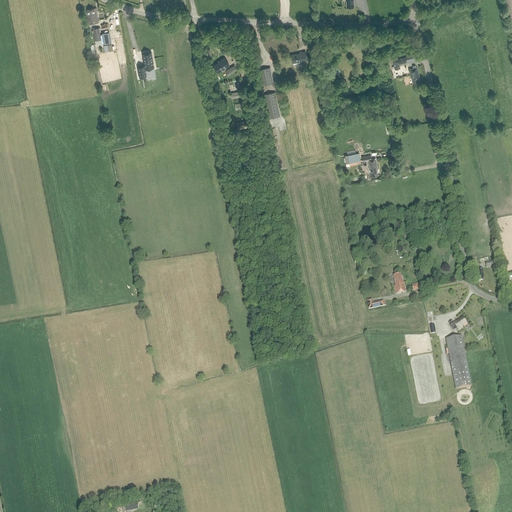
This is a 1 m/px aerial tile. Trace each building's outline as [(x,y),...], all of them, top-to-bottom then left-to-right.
[(88,25),(99,23),(97,14),(96,8),(87,10),(87,11),(86,12),(88,25)] [(93,29),(95,41),(101,40),(99,28),(93,29)] [(363,44),(351,47),(354,61),(366,58),(364,52),(365,52),(365,49),(364,49),(363,44)] [(306,61),(307,61),(305,51),(301,52),(299,52),(299,54),(290,55),(292,64),(301,62),(302,67),(307,66),(306,61)] [(144,66),(137,67),(139,78),(146,77),(145,68),(152,66),(152,67),(154,67),(154,68),(154,67),(155,67),(154,64),(153,64),(151,53),(151,52),(151,53),(142,54),(144,66)] [(395,70),(400,68),(399,64),(407,62),(405,56),(392,60),(395,70)] [(215,65),(219,71),(229,65),(224,58),(220,60),(221,61),(215,65)] [(234,65),(225,71),(228,76),(237,70),(234,65)] [(420,79),(417,68),(416,68),(415,66),(413,67),(413,69),(409,70),(413,83),(417,82),(416,80),(420,79)] [(274,84),(270,67),(258,70),(262,86),(274,84)] [(280,116),(275,92),(263,95),(268,119),(280,116)] [(246,121),(236,123),(238,130),(247,128),(246,121)] [(359,153),(344,156),(346,162),(345,162),(346,168),(350,167),(350,166),(361,163),(359,153)] [(367,160),(368,164),(369,171),(371,170),(372,176),(378,175),(377,170),(375,158),(371,159),(370,155),(362,157),(362,161),(364,161),(364,160),(367,160)] [(483,278),(484,277),(482,268),(475,270),(477,279),(478,279),(479,281),(483,280),(483,278)] [(396,294),(405,292),(403,282),(402,283),(400,274),(393,275),(395,285),(394,286),(396,294)] [(368,309),(386,305),(385,300),(373,302),(372,299),(366,300),(368,309)] [(461,327),(466,323),(462,317),(457,322),(456,321),(453,323),(458,330),(461,328),(461,327)] [(462,336),(445,339),(455,389),(471,386),(462,336)]
